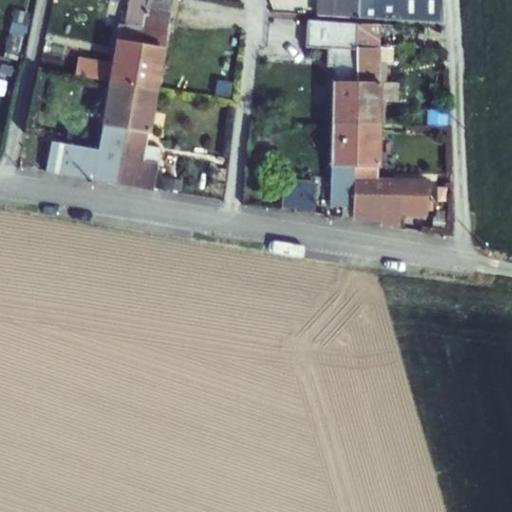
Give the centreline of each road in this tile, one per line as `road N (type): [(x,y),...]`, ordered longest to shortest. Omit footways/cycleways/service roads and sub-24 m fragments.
road 1 (unclassified): [(463,261),(450,0)]
road 2 (unclassified): [(463,261),(232,224)]
road 3 (unclassified): [(232,224),(2,186)]
road 4 (unclassified): [(232,224),(251,0)]
road 5 (unclassified): [(2,186),(43,0)]
